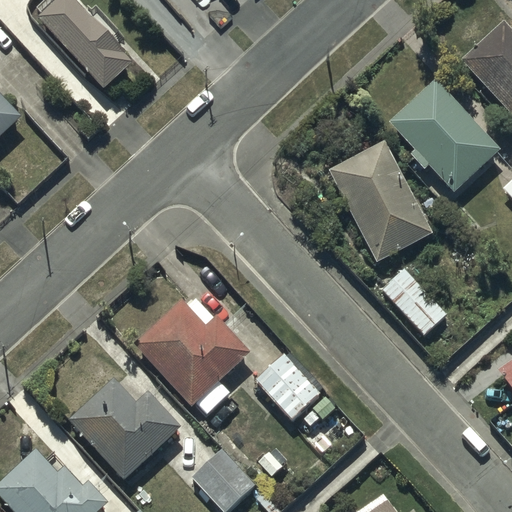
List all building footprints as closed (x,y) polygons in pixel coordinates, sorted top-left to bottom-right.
[(73,0),(54,0),(36,17),(101,88),(130,61),(73,0)] [(511,33),(503,24),(461,63),(511,119),(511,33)] [(0,34),(0,139),(20,121),(0,98),(0,52),(9,45),(0,34)] [(498,151),(434,83),(388,126),(414,153),(409,158),(423,173),(428,168),(452,194),(498,151)] [(381,144),(326,173),(375,265),(429,236),(381,144)] [(511,183),(502,192),(511,203),(511,183)] [(445,317),(403,272),(380,293),(422,338),(445,317)] [(195,303),(187,310),(180,303),(132,346),(190,410),(249,357),(216,320),(213,322),(195,303)] [(284,359),(254,384),(289,425),(319,399),(316,395),(322,390),(293,357),(287,362),(284,359)] [(511,361),(497,372),(511,394),(511,361)] [(114,382),(68,422),(122,484),(180,432),(148,396),(136,407),(114,382)] [(35,451),(0,482),(0,498),(12,511),(102,511),(106,508),(86,486),(82,490),(63,469),(56,475),(35,451)] [(221,453),(191,480),(219,511),(228,511),(253,489),(221,453)]
